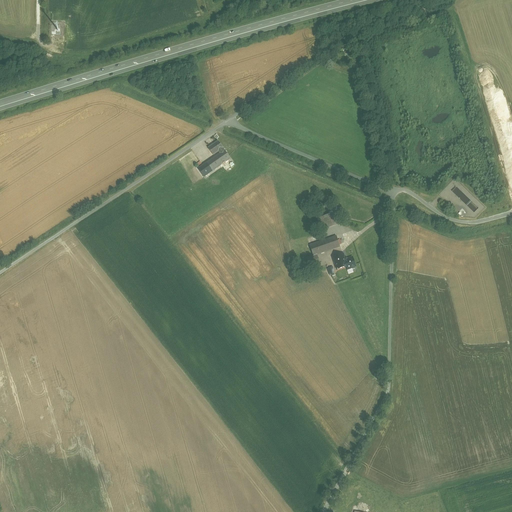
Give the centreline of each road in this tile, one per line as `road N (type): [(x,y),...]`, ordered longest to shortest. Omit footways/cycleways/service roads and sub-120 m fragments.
road 1 (unclassified): [(0,272),(223,122),(393,193)]
road 2 (trunk): [(364,0),(0,104)]
road 3 (unclassified): [(318,511),(390,395),(393,193)]
road 4 (unclassified): [(393,193),(468,225),(511,213)]
